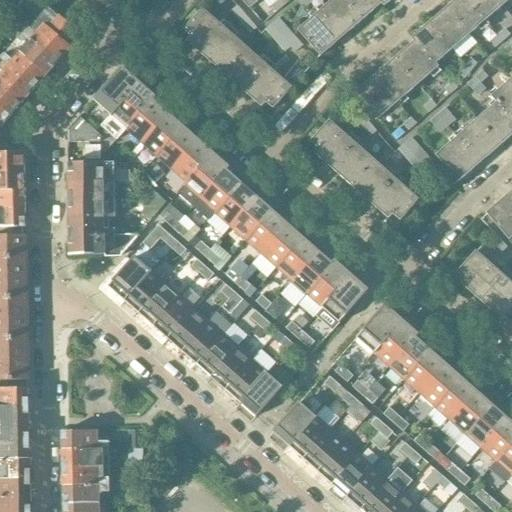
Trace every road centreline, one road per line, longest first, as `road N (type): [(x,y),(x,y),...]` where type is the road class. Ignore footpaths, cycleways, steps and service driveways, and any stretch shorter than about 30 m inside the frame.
road 1 (residential): [(47,298),(95,319),(316,511)]
road 2 (residential): [(132,41),(105,58),(44,134),(47,298)]
road 3 (residential): [(262,157),(433,0)]
road 4 (residential): [(47,298),(45,511)]
road 5 (residential): [(399,279),(262,157)]
road 6 (residential): [(262,157),(132,41)]
road 7 (residential): [(511,169),(399,279)]
road 8 (residential): [(511,376),(399,279)]
